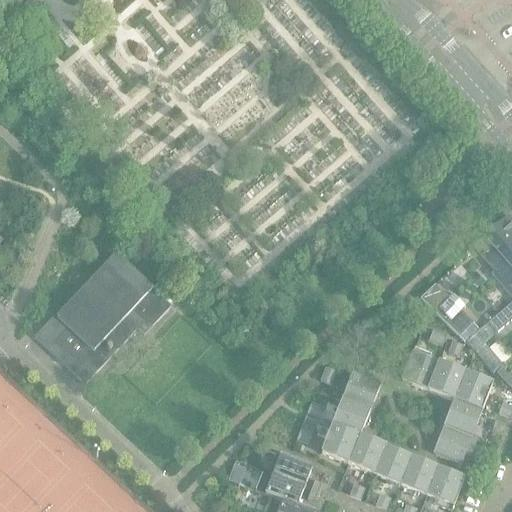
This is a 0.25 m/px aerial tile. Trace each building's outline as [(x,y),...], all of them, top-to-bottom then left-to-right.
[(511,221),(509,218),(474,248),(511,290),(511,221)] [(85,386),(137,331),(144,337),(171,308),(116,257),(58,319),(55,316),(34,339),(85,386)] [(444,272),(482,315),(495,305),(483,290),(486,287),(480,280),(477,283),(456,261),(444,272)] [(497,334),(511,321),(511,303),(489,324),(497,334)] [(489,324),(466,344),(493,375),(503,366),(502,366),(489,350),(484,345),(497,334),(489,324)] [(443,349),(447,338),(433,333),(429,343),(443,349)] [(464,347),(453,342),(449,353),(460,358),(464,347)] [(511,357),(499,342),(489,350),(502,366),(511,357)] [(402,383),(426,392),(436,364),(429,361),(431,357),(414,351),(402,383)] [(439,365),(436,364),(426,392),(454,403),(464,375),(439,365)] [(331,387),(336,374),(325,370),(320,383),(331,387)] [(493,387),(464,375),(454,403),(482,415),(493,387)] [(336,402),(341,404),(370,415),(381,388),(353,376),(348,387),(343,384),(336,402)] [(81,462),(82,511),(85,511),(131,511),(132,511),(150,511),(150,509),(47,412),(45,412),(35,403),(36,436),(48,435),(56,443),(57,486),(66,477),(67,477),(81,462)] [(454,403),(445,427),(473,439),(482,415),(454,403)] [(341,404),(332,427),(361,439),(370,415),(341,404)] [(318,420),(323,409),(312,405),(307,415),(318,420)] [(510,421),(511,415),(511,408),(503,405),(499,416),(510,421)] [(306,419),(301,431),(312,436),(317,423),(306,418),(306,419)] [(503,439),(507,427),(496,423),(492,434),(503,439)] [(321,456),(349,468),(361,439),(332,427),(321,456)] [(477,441),(473,439),(445,427),(433,456),(461,467),(466,456),(471,458),(477,441)] [(308,447),(312,436),(301,431),(297,442),(308,447)] [(349,468),(373,477),(384,448),(361,439),(349,468)] [(373,477),(398,487),(410,458),(384,448),(373,477)] [(276,456),(269,476),(305,490),(313,471),(276,456)] [(398,487),(424,498),(436,469),(410,458),(398,487)] [(452,511),(465,480),(436,469),(424,498),(436,502),(434,506),(448,511),(452,511)] [(255,493),(271,500),(278,503),(278,502),(297,510),(298,508),(305,490),(269,476),(263,473),(255,493)] [(316,484),(312,492),(323,497),(327,488),(316,484)] [(360,502),(364,492),(353,488),(349,498),(360,502)] [(319,507),(323,497),(312,492),(308,503),(319,507)] [(386,511),(390,502),(379,498),(375,508),(386,511)] [(307,511),(298,508),(297,510),(278,502),(278,503),(271,500),(266,511),(307,511)]
